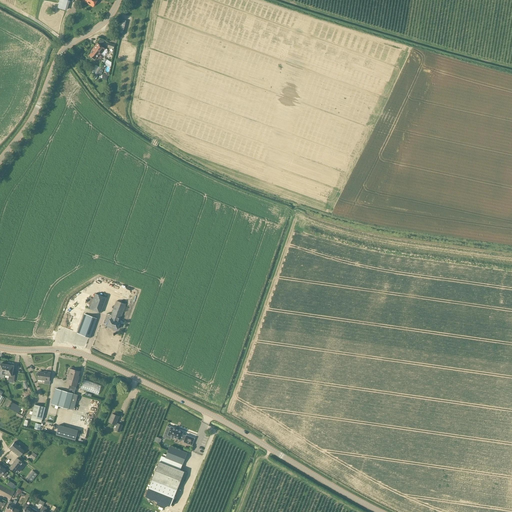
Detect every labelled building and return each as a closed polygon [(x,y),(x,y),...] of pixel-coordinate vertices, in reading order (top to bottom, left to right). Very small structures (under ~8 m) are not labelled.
[(59,0),(59,5),(52,3),(51,7),(67,11),(69,0),(59,0)] [(95,60),(99,55),(100,56),(105,49),(97,43),(91,50),(92,51),(89,56),(95,60)] [(89,309),(101,313),(106,298),(95,293),(89,309)] [(109,319),(110,319),(107,325),(118,329),(120,323),(119,323),(126,304),(116,301),(111,315),(110,315),(109,319)] [(90,338),(97,318),(84,314),(77,333),(90,338)] [(14,366),(7,365),(5,375),(9,376),(9,378),(14,380),(16,372),(13,372),(14,366)] [(79,371),(72,369),(70,377),(69,376),(66,384),(70,385),(68,392),(74,394),(78,380),(77,379),(79,371)] [(38,377),(38,379),(49,381),(51,373),(47,372),(47,373),(39,372),(38,372),(37,373),(37,374),(36,374),(36,375),(37,375),(37,376),(38,376),(38,377)] [(80,389),(98,394),(101,385),(83,379),(80,389)] [(74,394),(68,392),(55,389),(51,404),(53,405),(53,406),(55,406),(55,405),(57,406),(69,409),(69,408),(70,402),(75,404),(78,395),(74,394)] [(11,402),(7,407),(18,413),(21,407),(11,402)] [(46,406),(34,404),(31,416),(43,419),(46,406)] [(117,423),(116,423),(119,416),(117,416),(117,415),(117,414),(117,413),(116,413),(115,413),(114,413),(113,414),(112,414),(109,422),(115,425),(117,425),(115,430),(120,432),(123,425),(117,423)] [(56,425),(54,435),(75,439),(77,429),(56,425)] [(183,432),(171,427),(167,435),(180,440),(181,439),(184,440),(184,442),(192,445),(195,438),(186,435),(186,436),(182,434),(183,432)] [(9,448),(19,456),(24,450),(14,442),(9,448)] [(165,458),(183,465),(187,453),(169,446),(165,458)] [(8,468),(14,472),(22,462),(16,458),(8,468)] [(170,507),(177,489),(184,471),(159,461),(152,479),(145,497),(170,507)] [(34,472),(28,479),(31,481),(37,474),(34,472)] [(5,511),(7,511),(11,511),(13,507),(17,501),(14,500),(13,502),(10,501),(5,511)]
